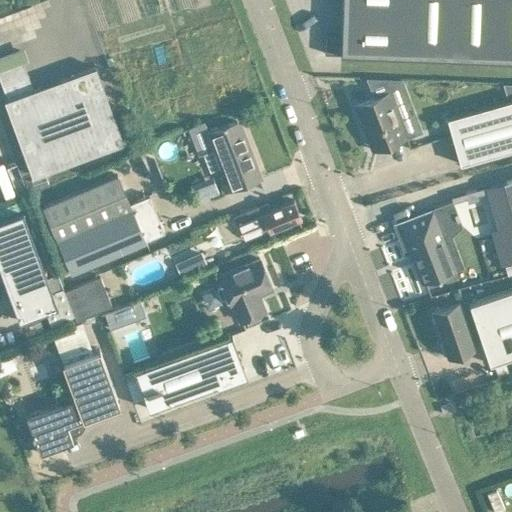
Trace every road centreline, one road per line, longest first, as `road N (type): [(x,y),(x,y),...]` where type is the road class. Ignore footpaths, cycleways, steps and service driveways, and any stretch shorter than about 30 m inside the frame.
road 1 (residential): [(348,241),(257,0)]
road 2 (residential): [(332,393),(307,332),(348,241)]
road 3 (unclassified): [(456,511),(398,367)]
road 4 (residential): [(398,367),(348,241)]
